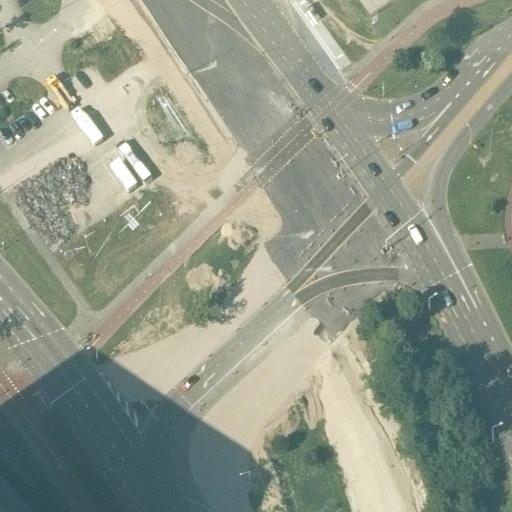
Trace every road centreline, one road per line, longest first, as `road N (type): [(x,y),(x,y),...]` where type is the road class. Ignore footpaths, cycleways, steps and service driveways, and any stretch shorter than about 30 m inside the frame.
road 1 (primary): [(338,268),(445,511)]
road 2 (primary): [(171,0),(283,169)]
road 3 (primary): [(338,122),(248,0)]
road 4 (primary): [(454,285),(440,226),(438,182),(447,160)]
road 5 (primary): [(462,97),(411,117),(338,122)]
road 6 (primary): [(511,395),(454,285)]
road 7 (tertiary): [(462,97),(385,192)]
